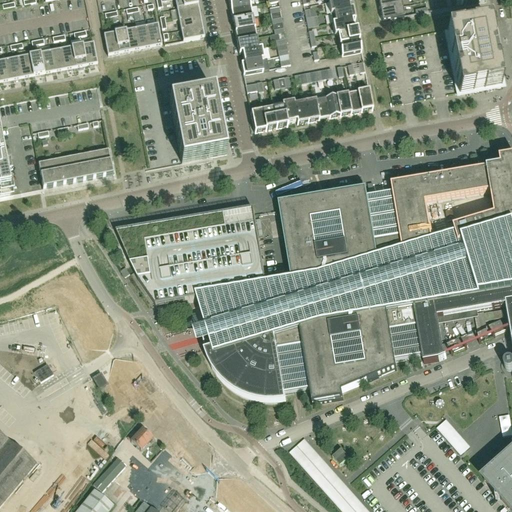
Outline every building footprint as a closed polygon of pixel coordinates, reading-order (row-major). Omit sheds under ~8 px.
[(198,7),(196,0),(178,0),(175,1),(177,11),(198,7)] [(250,9),(248,0),(236,0),(229,2),(231,13),(250,9)] [(402,9),(400,0),(396,0),(379,4),(379,8),(379,10),(380,10),(380,13),(402,9)] [(328,5),(330,15),(350,11),(348,1),(328,5)] [(200,18),(198,7),(177,11),(179,22),(200,18)] [(252,19),(250,9),(231,13),(233,23),(252,19)] [(404,18),(402,9),(380,13),(381,17),(381,18),(381,20),(382,20),(382,23),(390,21),(393,21),(394,20),(394,21),(396,20),(404,18)] [(332,25),(333,26),(352,22),(355,22),(353,11),(350,11),(330,15),(332,25)] [(202,28),(200,18),(179,22),(181,32),(202,28)] [(255,30),(252,19),(233,23),(235,34),(255,30)] [(354,33),(352,22),(333,26),(335,37),(354,33)] [(496,55),(494,47),(490,24),(447,32),(459,95),(502,86),(496,55)] [(158,27),(146,29),(151,50),(162,48),(158,27)] [(204,39),(202,28),(181,32),(183,44),(204,39)] [(151,50),(146,29),(136,31),(140,52),(151,50)] [(257,41),(255,30),(235,34),(237,45),(257,41)] [(140,52),(136,31),(125,33),(129,54),(140,52)] [(359,43),(357,32),(354,33),(335,37),(338,37),(340,47),(359,43)] [(129,54),(125,33),(115,35),(119,56),(129,54)] [(119,56),(115,35),(104,37),(108,58),(119,56)] [(259,51),(257,41),(237,45),(239,55),(262,51),(262,50),(259,51)] [(361,54),(359,43),(340,47),(342,58),(361,54)] [(97,66),(93,45),(82,47),(86,68),(97,66)] [(86,68),(82,47),(72,49),(76,70),(86,68)] [(76,70),(72,49),(61,51),(65,72),(76,70)] [(65,72),(61,51),(50,54),(55,75),(65,72)] [(244,65),(241,65),(241,66),(261,62),(264,62),(262,51),(239,55),(239,56),(242,55),(244,65)] [(55,75),(50,54),(40,56),(44,77),(55,75)] [(44,77),(40,56),(29,58),(33,79),(44,77)] [(33,79),(29,58),(19,60),(23,81),(33,79)] [(23,81),(19,60),(8,62),(12,83),(23,81)] [(12,83),(8,62),(0,63),(0,76),(2,85),(12,83)] [(263,73),(261,62),(241,66),(243,77),(263,73)] [(258,93),(257,85),(245,88),(247,95),(258,93)] [(373,112),(369,92),(358,94),(362,114),(373,112)] [(226,155),(214,94),(170,103),(182,164),(206,159),(226,155)] [(362,114),(358,94),(347,96),(351,116),(362,114)] [(351,116),(347,96),(336,99),(340,118),(351,116)] [(340,118),(336,99),(326,101),(330,120),(340,118)] [(330,120),(326,101),(315,103),(319,122),(330,120)] [(319,122),(315,103),(304,105),(308,124),(319,122)] [(283,106),(287,127),(297,125),(293,104),(283,106)] [(308,124),(304,105),(294,107),(294,104),(293,104),(297,125),(298,126),(308,124)] [(287,127),(283,106),(282,106),(283,109),(272,111),(276,131),(287,128),(287,127)] [(276,131),(272,111),(262,113),(266,133),(276,131)] [(266,133),(262,113),(251,115),(255,135),(266,133)] [(0,198),(9,197),(0,148),(0,198)] [(113,177),(108,152),(101,154),(101,153),(99,154),(104,179),(105,179),(105,178),(113,177)] [(104,179),(99,154),(98,154),(91,156),(91,155),(89,156),(94,181),(95,180),(102,179),(104,179)] [(94,181),(89,156),(88,156),(81,157),(79,157),(84,183),(86,182),(93,181),(94,181)] [(84,183),(79,157),(78,158),(71,159),(69,159),(74,185),(76,184),(83,183),(84,183)] [(74,185),(69,159),(68,160),(61,161),(59,161),(64,187),(66,186),(73,185),(74,185)] [(254,213),(117,235),(139,283),(157,309),(198,302),(206,331),(195,334),(199,348),(211,345),(213,351),(205,353),(205,355),(206,357),(207,358),(207,360),(208,362),(208,363),(209,365),(210,367),(211,368),(212,370),(213,371),(214,373),(214,375),(216,376),(217,378),(218,379),(219,380),(220,382),(221,383),(222,384),(224,386),(225,387),(226,388),(228,389),(229,391),(231,392),(232,393),(234,394),(235,395),(237,396),(238,397),(240,397),(242,398),(243,399),(245,400),(247,400),(248,401),(250,402),(252,402),(253,403),(255,403),(257,404),(259,404),(261,404),(262,405),(264,405),(266,405),(268,405),(270,405),(271,405),(273,405),(275,405),(277,405),(279,405),(280,405),(282,405),(284,404),(286,404),(285,397),(311,392),(313,407),(343,402),(342,395),(397,372),(395,363),(423,359),(424,365),(439,362),(447,359),(444,353),(441,336),(439,326),(475,320),(479,340),(483,340),(479,320),(478,313),(493,310),(493,311),(505,308),(507,308),(507,310),(511,309),(511,160),(501,162),(502,170),(448,178),(448,177),(421,181),(422,183),(392,188),(393,196),(368,200),(367,193),(280,207),(293,283),(266,287),(254,213)] [(64,187),(59,161),(58,162),(51,163),(50,163),(54,188),(56,188),(63,186),(63,187),(64,187)] [(54,188),(50,163),(48,163),(48,164),(41,165),(38,165),(43,191),(46,190),(53,188),(53,189),(54,188)] [(54,376),(48,365),(34,373),(41,383),(54,376)] [(106,386),(100,377),(94,381),(100,390),(106,386)] [(436,431),(460,458),(470,449),(446,423),(436,431)] [(141,453),(152,440),(143,431),(137,437),(134,434),(128,440),(131,444),(141,453)] [(0,509),(36,466),(0,436),(0,509)] [(368,511),(305,440),(289,454),(340,511),(368,511)] [(501,466),(484,481),(511,511),(511,456),(509,460),(503,453),(495,460),(501,466)] [(102,495),(126,469),(118,461),(94,488),(102,495)] [(161,511),(162,511),(163,511),(164,511),(180,511),(185,506),(167,491),(154,506),(161,511)] [(110,511),(113,508),(94,492),(77,511),(110,511)] [(153,511),(151,511),(143,503),(135,511),(153,511)]
